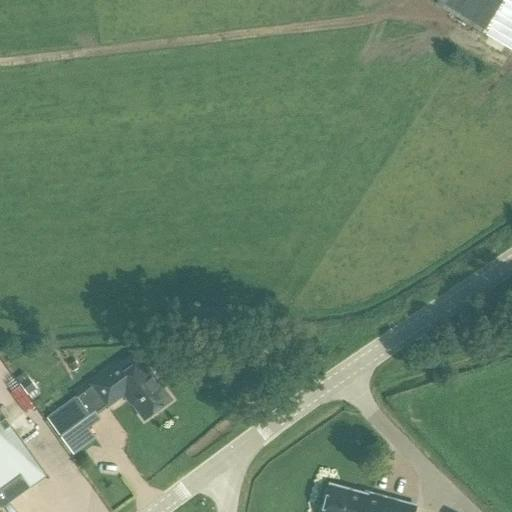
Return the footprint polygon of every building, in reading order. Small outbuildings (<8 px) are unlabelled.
[(511,0),(438,0),(437,2),(511,46),(511,0)] [(93,389),(51,420),(77,456),(97,442),(89,431),(101,422),(97,416),(107,409),(108,410),(126,396),(146,422),(172,403),(138,357),(113,375),(112,373),(92,388),(93,389)] [(253,357),(251,367),(261,368),(263,358),(253,357)] [(16,394),(2,403),(18,428),(32,419),(16,394)] [(0,511),(48,477),(0,411),(0,511)] [(330,487),(323,511),(414,511),(416,508),(367,495),(367,497),(330,487)]
